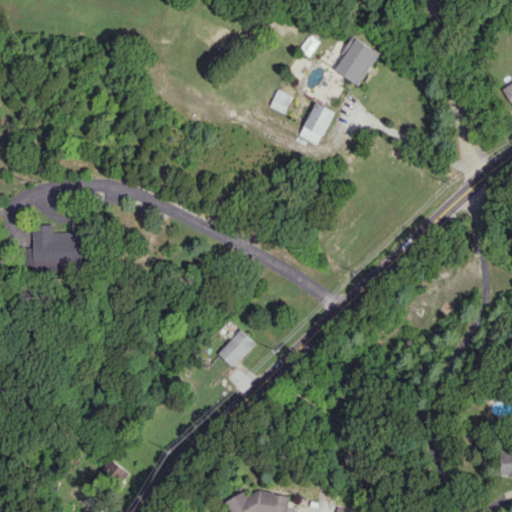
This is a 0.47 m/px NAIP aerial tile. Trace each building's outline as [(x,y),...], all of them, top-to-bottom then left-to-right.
[(379,51),(354,37),(335,70),(361,85),(379,51)] [(511,105),(511,79),(500,86),(511,105)] [(293,96),(278,89),(271,105),(285,112),(293,96)] [(335,110),(316,101),(301,136),(321,144),(335,110)] [(33,224),(35,269),(88,268),(87,231),(55,232),(55,224),(33,224)] [(233,366),(255,342),(240,328),(218,353),(233,366)] [(500,476),(511,476),(511,448),(500,448),(500,476)] [(103,473),(122,479),(126,466),(107,460),(103,473)]
